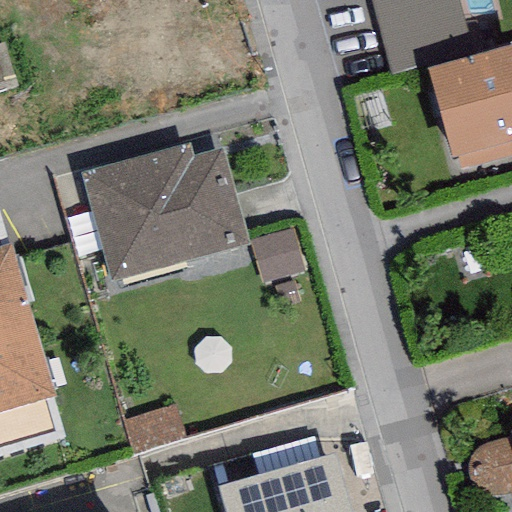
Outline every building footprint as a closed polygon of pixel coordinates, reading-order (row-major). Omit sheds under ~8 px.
[(385,0),(401,75),(483,58),(470,0),(385,0)] [(511,52),(428,75),(452,164),(458,162),(461,172),(511,158),(511,52)] [(190,147),(79,178),(109,287),(249,248),(222,152),(193,160),(190,147)] [(10,254),(0,256),(0,420),(53,405),(10,254)] [(511,434),(510,435),(511,439),(511,440),(466,452),(480,507),(511,497),(511,434)] [(221,491),(227,511),(350,511),(335,459),(221,491)]
